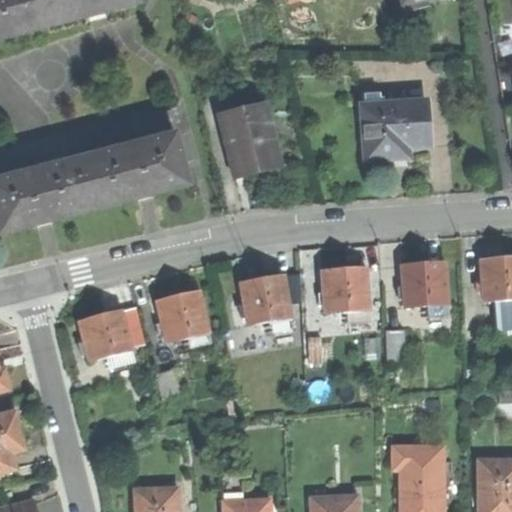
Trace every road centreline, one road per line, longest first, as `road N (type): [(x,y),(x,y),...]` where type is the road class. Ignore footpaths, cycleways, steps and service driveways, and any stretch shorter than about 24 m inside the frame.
road 1 (tertiary): [(28,284),(276,228),(511,211)]
road 2 (residential): [(28,284),(85,511)]
